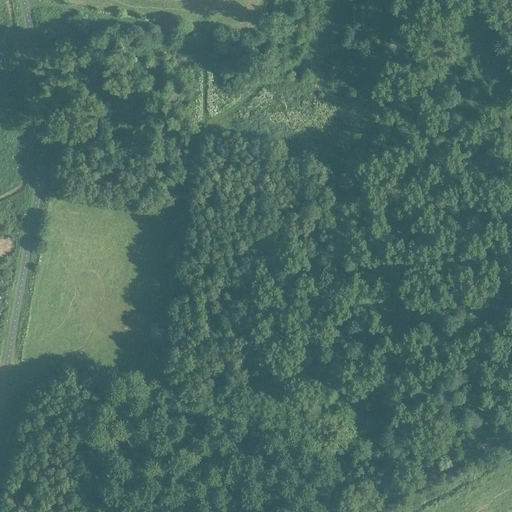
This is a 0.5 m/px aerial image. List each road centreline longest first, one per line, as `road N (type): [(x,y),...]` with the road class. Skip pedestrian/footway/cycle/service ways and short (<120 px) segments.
road 1 (unknown): [(210,130),(199,140),(184,216),(159,390),(338,427),(345,440),(342,511)]
road 2 (unknown): [(385,0),(358,151),(348,165),(210,130)]
